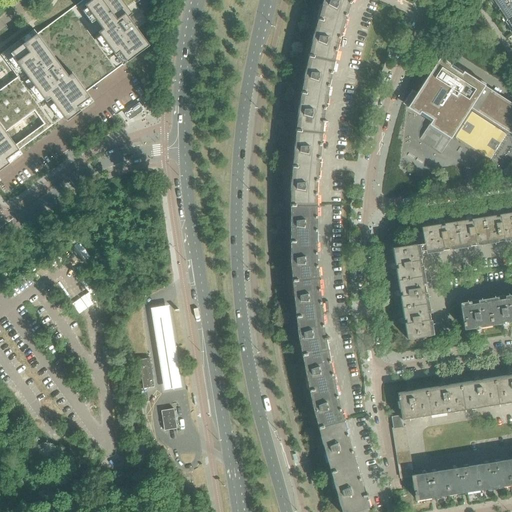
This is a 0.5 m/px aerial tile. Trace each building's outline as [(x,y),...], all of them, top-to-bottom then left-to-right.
[(34,30),(0,54),(17,77),(0,89),(0,169),(22,154),(19,150),(63,117),(67,121),(93,101),(86,92),(149,45),(136,29),(147,21),(135,4),(140,0),(82,0),(37,34),(34,30)] [(352,3),(352,0),(323,0),(322,4),(317,19),(344,27),(347,17),(345,16),(347,9),(350,2),(352,3)] [(511,0),(490,0),(496,7),(498,6),(500,8),(511,0)] [(511,16),(511,0),(500,8),(498,9),(498,10),(503,19),(505,17),(507,19),(511,16)] [(341,37),(344,27),(317,19),(313,34),(313,35),(312,40),(308,56),(335,62),(337,51),(336,51),(337,44),(339,36),(341,37)] [(333,72),(335,62),(308,56),(304,71),(305,72),(304,77),(303,77),(300,93),(327,98),(329,87),(328,87),(329,80),(331,72),(333,72)] [(491,90),(485,86),(486,84),(464,70),(463,72),(443,59),(440,57),(417,93),(411,90),(402,104),(407,107),(407,108),(419,115),(419,114),(431,122),(420,139),(441,153),(470,108),(511,134),(511,133),(511,103),(504,98),(491,90)] [(326,107),(327,98),(300,93),(298,108),(297,114),(295,129),(323,131),(324,122),(326,123),(326,120),(322,120),(323,115),(324,107),(326,107)] [(137,107),(123,118),(128,125),(142,114),(137,107)] [(322,143),(323,131),(295,129),(294,146),(294,150),(293,150),(292,166),(319,168),(320,159),(318,158),(319,151),(320,143),(322,143)] [(23,192),(48,176),(41,166),(16,181),(23,192)] [(318,179),(319,168),(292,166),(290,182),(291,182),(290,189),(290,205),(317,205),(317,194),(316,194),(316,187),(316,179),(318,179)] [(317,215),(317,205),(290,205),(290,221),(290,225),(290,242),(317,242),(317,231),(316,231),(316,224),(316,215),(317,215)] [(511,239),(511,225),(510,213),(499,215),(499,212),(493,213),(494,215),(483,217),(487,244),(511,239)] [(487,244),(483,217),(472,219),(471,216),(465,217),(466,220),(455,222),(459,248),(487,244)] [(459,248),(455,222),(444,223),(444,221),(438,222),(439,224),(421,227),(421,229),(424,243),(416,245),(417,255),(420,254),(459,248)] [(316,259),(316,251),(317,251),(317,242),(290,242),(290,257),(290,264),(292,280),(319,278),(318,267),(316,267),(316,259)] [(424,276),(420,254),(417,255),(416,245),(416,244),(392,248),(394,263),(392,264),(393,269),(395,269),(397,280),(424,276)] [(428,303),(426,292),(424,276),(397,280),(399,291),(396,291),(397,297),(400,296),(401,307),(428,303)] [(319,296),(319,288),(320,288),(319,278),(292,280),(293,296),(294,296),(294,300),(296,318),(323,314),(322,303),(320,303),(319,296)] [(511,321),(511,294),(487,298),(492,325),(502,323),(503,326),(508,325),(508,322),(511,321)] [(492,325),(487,298),(460,303),(460,306),(464,330),(475,328),(476,330),(481,329),(481,327),(492,325)] [(433,334),(431,319),(428,303),(401,307),(403,318),(401,318),(401,324),(404,323),(407,339),(430,335),(430,334),(433,334)] [(170,305),(151,308),(164,391),(183,388),(170,305)] [(323,331),(322,324),(324,324),(323,314),(296,318),(297,332),(298,338),(301,355),(328,349),(326,338),(328,338),(328,336),(324,337),(323,332),(323,331)] [(332,374),(329,359),(330,359),(328,349),(301,355),(304,370),(305,370),(306,374),(305,374),(309,393),(336,388),(333,374),(332,374)] [(154,387),(149,358),(138,360),(143,389),(149,388),(154,387)] [(511,398),(511,373),(508,374),(508,375),(494,377),(497,401),(511,398)] [(497,401),(494,377),(480,380),(479,378),(474,379),(474,381),(460,383),(464,406),(497,401)] [(464,406),(460,383),(446,385),(445,384),(440,385),(440,386),(426,388),(430,412),(446,409),(447,410),(448,410),(448,409),(464,406)] [(338,403),(336,395),(338,394),(336,388),(309,393),(312,405),(314,411),(313,411),(319,431),(345,423),(341,409),(340,410),(338,403)] [(430,412),(426,388),(412,390),(411,389),(406,390),(406,391),(397,393),(401,416),(401,417),(401,416),(430,412)] [(177,428),(173,409),(167,410),(161,411),(162,420),(164,430),(171,429),(177,428)] [(402,427),(401,420),(402,419),(401,416),(401,417),(401,416),(392,417),(393,428),(402,427)] [(351,451),(346,433),(348,432),(345,423),(319,431),(323,447),(324,447),(325,451),(324,451),(331,474),(357,467),(353,451),(351,451)] [(402,427),(393,428),(392,429),(393,435),(406,433),(405,426),(402,427)] [(407,439),(406,433),(393,435),(394,441),(407,439)] [(408,445),(407,439),(394,441),(395,447),(408,445)] [(409,451),(408,445),(395,447),(396,453),(409,451)] [(410,457),(409,451),(396,453),(397,459),(410,457)] [(410,463),(410,457),(397,459),(398,465),(410,463)] [(510,484),(507,460),(476,465),(480,489),(510,484)] [(411,469),(410,463),(398,465),(399,471),(410,470),(411,469)] [(480,489),(476,465),(444,470),(448,494),(480,489)] [(363,486),(359,472),(357,467),(331,474),(336,491),(337,495),(341,511),(355,511),(368,509),(367,507),(369,506),(366,497),(368,496),(366,493),(363,493),(361,487),(363,486)] [(411,476),(410,470),(399,471),(400,478),(411,476)] [(448,494),(444,470),(411,476),(415,499),(448,494)]
